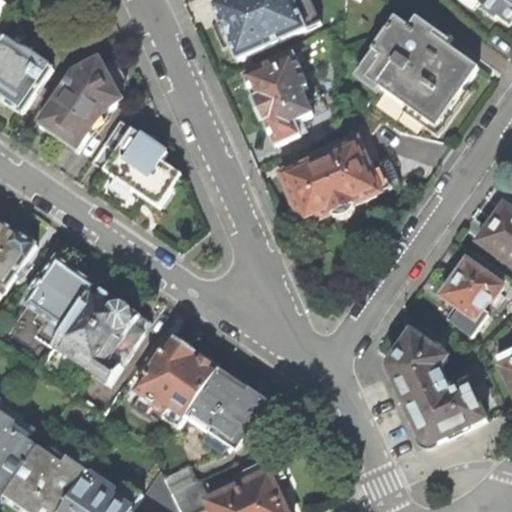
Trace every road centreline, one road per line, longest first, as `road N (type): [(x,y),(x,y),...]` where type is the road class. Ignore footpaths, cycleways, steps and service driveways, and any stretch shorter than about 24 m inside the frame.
road 1 (residential): [(275,311),(144,0)]
road 2 (residential): [(325,369),(511,110)]
road 3 (residential): [(275,311),(222,301),(179,279),(0,158)]
road 4 (residential): [(398,511),(325,369)]
